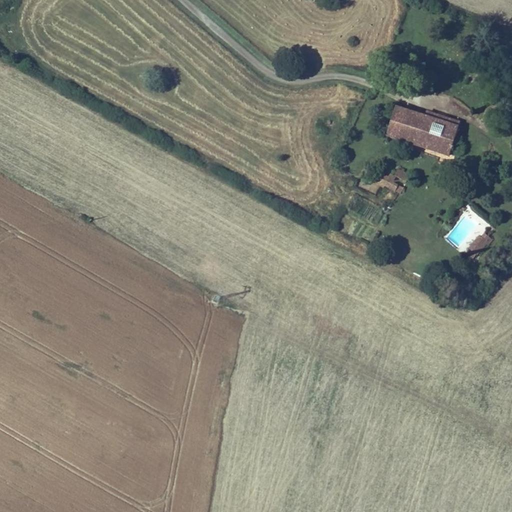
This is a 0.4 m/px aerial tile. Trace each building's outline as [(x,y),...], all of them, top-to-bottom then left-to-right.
[(511,124),(511,112),(504,109),(496,127),(508,133),(511,124)] [(444,118),(443,124),(476,136),(478,130),(444,118)] [(433,150),(441,129),(412,119),(403,145),(418,150),(465,166),(467,162),(433,150)] [(476,136),(443,124),(441,129),(433,150),(467,162),(473,144),(476,136)] [(481,146),(473,144),(467,162),(465,166),(418,150),(416,156),(471,176),(475,164),(481,166),(485,155),(478,152),(481,146)] [(419,183),(406,174),(402,181),(399,179),(396,183),(393,181),(388,189),(393,192),(394,189),(408,199),(411,194),(401,187),(404,183),(415,190),(419,183)] [(482,231),(467,254),(476,260),(491,237),(482,231)] [(489,267),(501,251),(504,253),(507,248),(499,242),(496,247),(494,246),(485,258),(487,260),(484,264),(489,267)]
